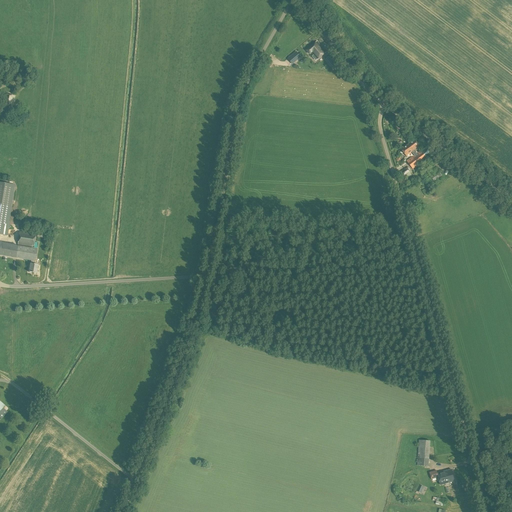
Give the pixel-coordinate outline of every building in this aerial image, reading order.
[(326,52),(317,41),(316,43),(315,42),(306,50),(310,55),(311,54),(317,60),(318,59),(319,59),(325,54),(325,53),(326,52)] [(297,58),(293,54),(287,59),(291,63),(297,58)] [(329,56),(326,59),(333,67),(338,63),(333,58),(331,59),(329,56)] [(12,109),(15,96),(4,94),(2,107),(6,108),(6,105),(9,106),(8,108),(12,109)] [(412,152),(414,150),(419,146),(415,140),(401,150),(406,156),(412,152)] [(414,150),(412,152),(416,157),(412,160),(411,158),(407,161),(412,169),(427,158),(421,150),(417,153),(419,155),(418,155),(414,150)] [(403,177),(411,171),(409,168),(400,173),(403,177)] [(434,181),(442,175),(438,169),(430,175),(434,181)] [(15,190),(15,188),(14,187),(15,185),(0,182),(0,234),(7,236),(8,229),(9,229),(10,225),(9,225),(14,190),(15,190)] [(35,264),(38,243),(34,242),(36,234),(19,231),(17,245),(34,248),(16,245),(16,244),(0,241),(0,255),(31,260),(31,264),(30,264),(29,272),(36,273),(38,265),(35,264)] [(428,466),(430,441),(419,440),(417,465),(428,466)] [(454,481),(451,470),(437,474),(436,471),(429,472),(431,479),(438,477),(440,485),(454,481)]
